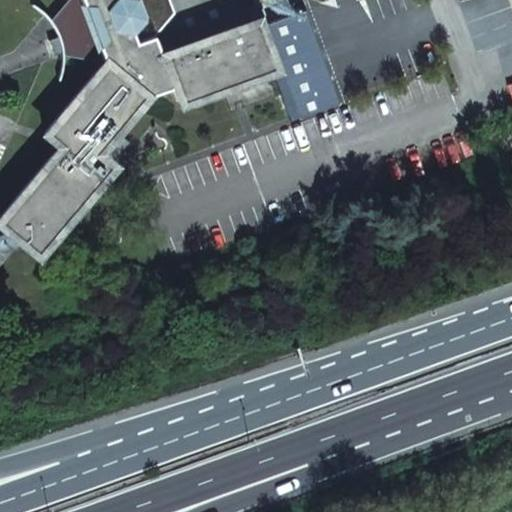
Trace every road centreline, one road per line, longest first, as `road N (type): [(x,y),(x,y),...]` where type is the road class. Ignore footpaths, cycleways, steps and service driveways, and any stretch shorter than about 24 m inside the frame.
road 1 (motorway): [(511,317),(75,476)]
road 2 (motorway): [(291,452),(511,372)]
road 3 (motorway): [(123,511),(291,452)]
